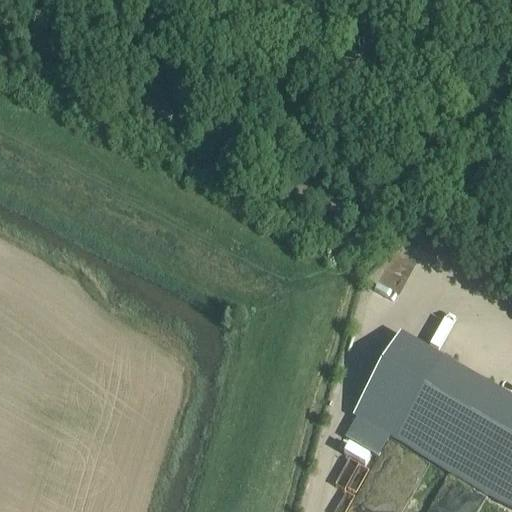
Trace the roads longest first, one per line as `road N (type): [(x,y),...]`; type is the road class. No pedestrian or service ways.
road 1 (unclassified): [(511,303),(0,28)]
road 2 (track): [(511,206),(288,85),(154,0)]
